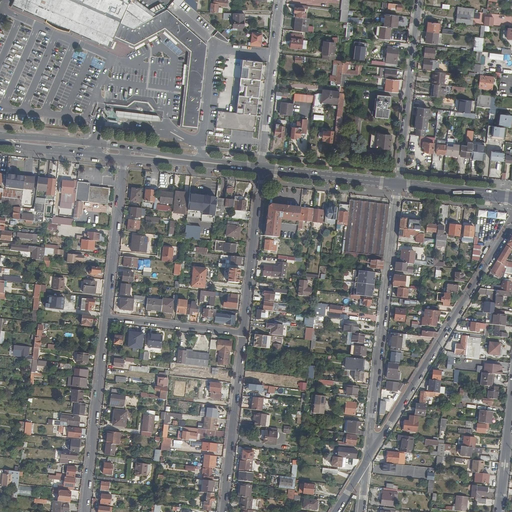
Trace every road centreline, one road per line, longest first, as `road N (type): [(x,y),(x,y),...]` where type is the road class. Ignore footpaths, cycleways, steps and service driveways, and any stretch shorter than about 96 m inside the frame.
road 1 (residential): [(366,460),(396,184)]
road 2 (tertiary): [(366,460),(511,225)]
road 3 (residential): [(109,322),(86,511)]
road 4 (residential): [(396,184),(418,0)]
road 5 (residential): [(223,511),(245,339)]
road 6 (residential): [(245,339),(263,169)]
road 7 (residential): [(199,162),(217,51),(273,54)]
road 8 (residential): [(123,158),(109,322)]
road 9 (residential): [(109,322),(245,339)]
road 10 (secondary): [(396,184),(263,169)]
road 11 (secondary): [(124,147),(0,136)]
road 12 (secondary): [(0,143),(123,158)]
